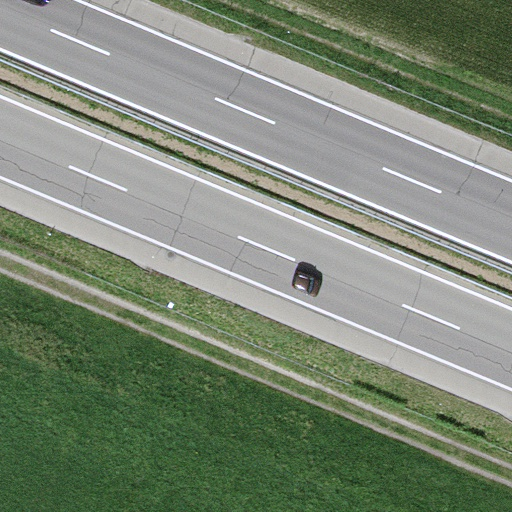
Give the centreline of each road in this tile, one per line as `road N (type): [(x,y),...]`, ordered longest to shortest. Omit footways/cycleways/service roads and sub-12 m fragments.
road 1 (track): [(511,487),(0,270)]
road 2 (motorway): [(511,218),(0,6)]
road 3 (motorway): [(0,133),(511,345)]
road 4 (track): [(511,122),(214,0)]
